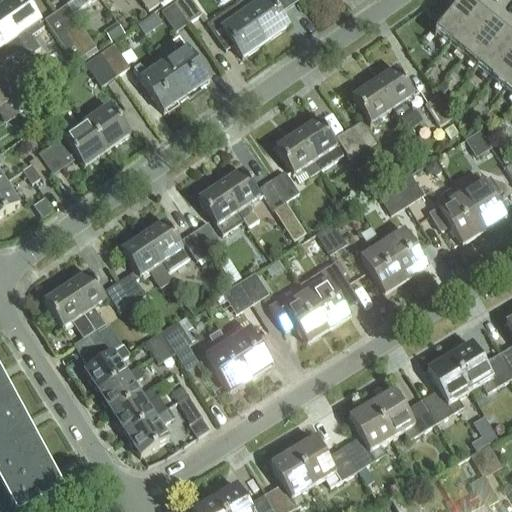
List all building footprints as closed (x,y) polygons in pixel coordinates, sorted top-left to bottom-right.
[(20,0),(16,0),(0,11),(0,17),(30,60),(40,53),(31,41),(43,32),(20,0)] [(140,0),(151,16),(163,8),(157,0),(140,0)] [(188,0),(185,0),(174,7),(188,28),(202,19),(188,0)] [(249,0),(238,8),(265,47),(288,31),(279,17),(299,4),(295,0),(249,0)] [(449,51),(479,14),(464,1),(434,38),(449,51)] [(174,38),(188,28),(174,7),(160,16),(174,38)] [(242,62),(265,47),(238,8),(207,29),(224,55),(233,49),(242,62)] [(81,27),(71,13),(61,20),(70,34),(81,27)] [(449,51),(463,62),(494,25),(479,14),(449,51)] [(0,17),(0,63),(2,67),(15,58),(22,66),(30,60),(0,17)] [(507,36),(494,25),(463,62),(477,73),(507,36)] [(71,36),(87,60),(99,52),(82,28),(71,36)] [(77,67),(87,60),(71,36),(61,44),(77,67)] [(477,73),(490,85),(511,59),(511,40),(507,36),(477,73)] [(162,68),(185,102),(208,87),(178,42),(172,47),(176,59),(162,68)] [(113,48),(100,57),(116,81),(129,72),(113,48)] [(100,91),(116,81),(100,57),(84,68),(100,91)] [(511,86),(511,59),(490,85),(504,96),(511,86)] [(162,118),(185,102),(162,68),(147,79),(138,70),(132,74),(162,118)] [(412,115),(404,104),(414,98),(397,71),(375,86),(392,112),(399,124),(412,115)] [(0,85),(0,92),(9,106),(13,112),(24,105),(7,80),(0,85)] [(370,127),(392,112),(375,86),(353,101),(370,127)] [(0,112),(9,106),(0,92),(0,112)] [(452,121),(438,100),(426,108),(440,129),(452,121)] [(86,126),(106,156),(129,140),(109,110),(86,126)] [(319,123),(297,138),(321,174),(344,159),(319,123)] [(349,132),(363,153),(376,144),(362,123),(349,132)] [(83,172),(106,156),(86,126),(39,159),(52,179),(76,162),(83,172)] [(37,139),(29,127),(21,133),(29,144),(37,139)] [(452,129),(444,135),(450,142),(458,136),(452,129)] [(350,162),(363,153),(349,132),(336,140),(350,162)] [(310,181),(321,174),(297,138),(275,152),(292,178),(303,171),(310,181)] [(40,183),(43,187),(50,182),(36,162),(29,167),(31,170),(40,183)] [(31,170),(23,175),(32,189),(40,183),(31,170)] [(272,183),(286,204),(299,196),(284,174),(272,183)] [(241,175),(220,188),(243,226),(248,232),(260,224),(249,207),(258,201),(241,175)] [(473,190),(460,198),(482,233),(504,218),(477,176),(468,182),(473,190)] [(409,178),(393,188),(407,209),(423,199),(409,178)] [(273,214),(286,204),(272,183),(258,192),(273,214)] [(0,221),(19,209),(5,186),(0,189),(0,221)] [(197,204),(220,237),(222,241),(243,226),(220,188),(197,204)] [(393,218),(407,209),(393,188),(379,197),(393,218)] [(460,247),(482,233),(460,198),(455,190),(444,197),(449,205),(438,213),(430,218),(441,235),(449,230),(460,247)] [(164,226),(143,240),(167,278),(189,264),(164,226)] [(210,258),(222,249),(207,226),(194,235),(209,256),(210,258)] [(315,238),(329,259),(345,248),(332,227),(315,238)] [(303,234),(293,240),(299,248),(308,242),(303,234)] [(382,248),(404,282),(426,268),(404,234),(382,248)] [(196,264),(209,256),(194,235),(182,243),(196,264)] [(172,285),(167,278),(143,240),(121,255),(138,282),(148,276),(159,293),(172,285)] [(378,242),(367,249),(371,255),(360,262),(382,296),(404,282),(382,248),(378,242)] [(87,277),(65,292),(93,334),(103,328),(92,312),(105,304),(87,277)] [(118,285),(132,307),(145,299),(130,277),(118,285)] [(238,288),(251,308),(267,298),(254,277),(238,288)] [(304,298),(326,332),(348,318),(326,284),(304,298)] [(119,316),(132,307),(118,285),(104,295),(119,316)] [(234,319),(251,308),(238,288),(221,299),(234,319)] [(102,348),(93,334),(65,292),(44,306),(62,333),(71,326),(81,341),(72,347),(81,362),(102,348)] [(304,346),(326,332),(304,298),(284,311),(279,304),(268,312),(284,337),(294,331),(304,346)] [(511,322),(504,328),(511,341),(511,349),(500,357),(511,377),(511,322)] [(173,358),(189,347),(175,325),(159,335),(173,358)] [(226,347),(249,382),(270,368),(248,333),(226,347)] [(156,368),(173,358),(159,335),(142,346),(156,368)] [(217,353),(204,361),(227,396),(249,382),(226,347),(218,335),(209,340),(217,353)] [(133,343),(125,349),(129,356),(138,350),(133,343)] [(83,374),(97,397),(137,371),(136,371),(124,379),(116,366),(128,359),(122,349),(109,357),(102,348),(81,362),(88,371),(83,374)] [(485,399),(511,382),(511,377),(500,357),(481,368),(469,348),(448,361),(468,396),(480,389),(485,399)] [(456,403),(468,396),(448,361),(426,374),(438,395),(421,405),(435,429),(462,413),(456,403)] [(97,397),(111,419),(138,400),(130,388),(142,380),(137,371),(97,397)] [(0,377),(0,403),(11,398),(0,377)] [(171,397),(177,406),(187,399),(181,391),(171,397)] [(111,419),(125,440),(165,414),(151,392),(138,400),(111,419)] [(407,445),(435,429),(421,405),(403,415),(391,395),(369,409),(390,443),(402,436),(407,445)] [(0,403),(0,466),(37,447),(11,398),(0,403)] [(187,399),(177,406),(192,428),(202,422),(187,399)] [(378,450),(390,443),(369,409),(346,422),(358,442),(341,452),(356,476),(383,459),(378,450)] [(171,424),(165,414),(125,440),(139,462),(167,444),(159,432),(171,424)] [(329,492),(356,476),(341,452),(325,462),(313,442),(291,455),(311,490),(323,483),(329,492)] [(479,443),(471,448),(475,456),(483,451),(479,443)] [(37,447),(0,466),(0,491),(10,511),(33,511),(63,497),(37,447)] [(471,460),(483,480),(500,471),(488,450),(471,460)] [(299,498),(311,490),(291,455),(269,468),(281,489),(263,500),(270,511),(296,511),(305,507),(299,498)] [(366,489),(373,485),(367,476),(361,480),(366,489)] [(270,511),(263,500),(245,510),(233,490),(210,504),(215,511),(270,511)] [(391,507),(393,511),(417,511),(408,497),(391,507)]
